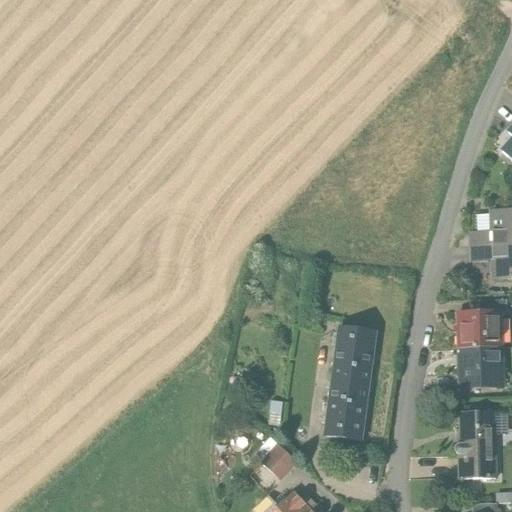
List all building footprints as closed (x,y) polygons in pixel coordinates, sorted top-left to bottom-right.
[(511,131),(508,136),(511,139),(511,143),(501,155),(511,164),(511,131)] [(471,249),(511,247),(511,215),(491,216),(491,219),(477,220),(477,236),(471,236),(471,249)] [(511,247),(471,249),(472,266),(492,265),(493,281),(511,281),(511,283),(511,282),(511,247)] [(480,304),(480,316),(500,316),(505,316),(505,304),(480,304)] [(464,353),(500,352),(501,352),(500,316),(480,316),(458,317),(459,353),(464,353)] [(339,331),(334,368),(370,372),(375,336),(339,331)] [(500,371),(500,352),(464,353),(465,371),(460,371),(460,393),(496,392),(495,372),(500,371)] [(370,372),(334,368),(330,403),(365,408),(370,372)] [(365,408),(330,403),(324,440),(361,445),(365,408)] [(494,416),(460,417),(461,445),(461,449),(459,449),(458,449),(457,450),(456,450),(455,452),(455,454),(455,456),(456,457),(457,458),(458,458),(460,459),(460,469),(460,483),(495,483),(494,416)] [(260,454),(255,460),(279,483),(296,465),(279,449),(268,461),(260,454)] [(309,511),(314,507),(307,499),(301,504),(294,496),(279,510),(268,499),(254,511),(309,511)]
